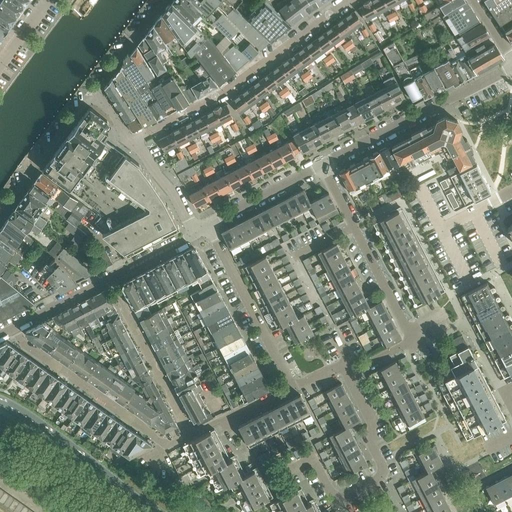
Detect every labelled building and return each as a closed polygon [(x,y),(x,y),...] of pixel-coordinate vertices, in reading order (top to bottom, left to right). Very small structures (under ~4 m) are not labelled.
[(23,8),(11,0),(0,0),(0,7),(16,18),(23,8)] [(11,0),(23,8),(28,0),(11,0)] [(190,0),(174,0),(172,3),(194,25),(194,24),(198,24),(200,22),(200,19),(207,25),(209,27),(213,23),(213,22),(211,21),(212,20),(207,16),(206,15),(202,11),(190,0)] [(190,0),(202,11),(206,15),(207,16),(212,20),(211,21),(213,22),(213,23),(228,38),(236,30),(221,16),(217,20),(210,13),(217,5),(217,4),(211,0),(190,0)] [(211,0),(217,4),(223,10),(227,14),(233,9),(232,9),(234,7),(226,0),(211,0)] [(243,0),(240,0),(234,7),(270,41),(271,42),(277,37),(280,35),(291,26),(284,19),(266,3),(266,2),(263,0),(261,0),(254,9),(243,0)] [(306,14),(294,0),(285,0),(284,2),(286,4),(299,20),(306,14)] [(313,9),(307,0),(294,0),(306,14),(313,9)] [(321,4),(318,0),(307,0),(313,9),(321,4)] [(378,15),(371,2),(370,0),(364,4),(365,6),(359,9),(366,21),(378,15)] [(389,9),(383,0),(373,0),(371,2),(378,15),(389,9)] [(399,3),(397,0),(383,0),(389,9),(399,3)] [(444,13),(466,0),(448,0),(444,3),(428,12),(423,15),(428,22),(444,13)] [(457,35),(480,22),(480,21),(466,0),(444,13),(457,35)] [(494,15),(511,3),(511,0),(497,0),(488,6),(494,15)] [(299,20),(286,4),(284,2),(283,1),(275,7),(279,10),(291,26),(299,20)] [(416,9),(413,2),(408,5),(412,11),(416,9)] [(171,4),(162,15),(175,35),(180,42),(181,43),(187,51),(191,57),(195,54),(218,86),(233,74),(235,72),(236,72),(223,54),(214,44),(194,25),(172,3),(171,4)] [(511,3),(494,15),(499,23),(511,15),(511,14),(511,3)] [(428,12),(424,5),(420,8),(423,15),(428,12)] [(16,18),(0,7),(0,22),(9,28),(16,18)] [(227,14),(226,15),(260,50),(270,41),(234,7),(232,9),(233,9),(227,14)] [(344,19),(352,31),(358,27),(361,31),(366,29),(363,24),(354,12),(344,19)] [(395,20),(391,14),(387,16),(390,23),(395,20)] [(175,35),(162,15),(153,26),(164,42),(170,52),(177,47),(176,45),(180,42),(175,35)] [(352,31),(344,19),(334,26),(343,38),(352,31)] [(0,40),(9,28),(0,22),(0,40)] [(376,30),(373,24),(368,26),(372,32),(376,30)] [(481,41),(489,36),(481,24),(456,37),(463,48),(464,50),(481,41)] [(172,54),(170,52),(164,42),(153,26),(145,37),(163,63),(167,60),(166,58),(172,54)] [(343,38),(334,26),(325,34),(333,45),(343,38)] [(369,35),(366,29),(361,31),(365,37),(369,35)] [(375,33),(380,41),(384,38),(379,30),(375,33)] [(238,43),(245,36),(242,33),(235,39),(238,43)] [(333,45),(325,34),(315,41),(323,53),(333,45)] [(454,55),(468,78),(476,73),(465,54),(483,44),(486,48),(494,43),(489,36),(481,41),(464,50),(463,48),(461,49),(462,51),(454,55)] [(163,63),(145,37),(138,45),(158,75),(167,69),(164,64),(163,65),(162,64),(163,63)] [(355,46),(350,40),(346,43),(351,49),(355,46)] [(323,53),(315,41),(305,48),(314,60),(323,53)] [(402,58),(393,42),(383,48),(392,64),(402,58)] [(250,43),(241,52),(250,60),(258,52),(250,43)] [(351,49),(346,43),(343,45),(347,51),(351,49)] [(503,58),(494,43),(486,48),(483,44),(465,54),(476,73),(503,58)] [(234,45),(223,54),(236,72),(242,66),(247,62),(249,60),(250,60),(241,52),(234,45)] [(142,73),(146,80),(154,75),(137,47),(131,55),(142,73)] [(314,60),(305,48),(296,55),(304,67),(314,60)] [(468,78),(454,55),(451,48),(448,50),(451,56),(447,59),(448,61),(460,82),(468,78)] [(141,94),(157,119),(167,113),(151,88),(146,80),(142,73),(131,55),(127,54),(122,60),(124,64),(122,66),(141,94)] [(335,60),(330,54),(326,57),(331,63),(335,60)] [(304,67),(296,55),(290,59),(299,71),(304,67)] [(331,63),(326,57),(323,60),(327,66),(331,63)] [(364,69),(373,63),(370,57),(361,63),(364,69)] [(435,93),(418,63),(415,57),(404,62),(422,96),(424,99),(435,93)] [(422,96),(404,62),(402,58),(392,64),(403,85),(411,101),(422,96)] [(444,88),(433,68),(428,58),(418,63),(435,93),(444,88)] [(299,71),(290,59),(280,66),(289,78),(299,71)] [(460,82),(448,61),(442,64),(442,63),(433,68),(444,88),(452,83),(454,86),(460,82)] [(182,86),(180,87),(189,102),(191,101),(192,101),(198,98),(205,94),(217,87),(200,65),(194,70),(202,82),(192,88),(191,88),(191,87),(186,90),(184,86),(182,86)] [(113,78),(143,126),(157,119),(141,94),(122,66),(113,78)] [(289,78),(280,66),(270,74),(279,86),(289,78)] [(162,84),(178,108),(189,102),(173,77),(172,77),(168,71),(158,78),(161,82),(162,84)] [(313,77),(308,71),(305,73),(309,79),(313,77)] [(351,77),(348,71),(340,76),(343,81),(351,77)] [(309,79),(305,73),(300,76),(305,82),(309,79)] [(279,86),(270,74),(260,81),(269,93),(279,86)] [(383,82),(386,87),(395,104),(405,99),(396,82),(394,77),(383,82)] [(105,89),(132,132),(143,126),(113,78),(105,89)] [(269,93),(260,81),(251,88),(259,100),(269,93)] [(151,88),(167,113),(178,108),(162,84),(161,82),(151,88)] [(331,89),(328,84),(321,88),(324,94),(331,89)] [(290,93),(286,87),(282,90),(287,96),(290,93)] [(395,104),(386,87),(376,93),(385,110),(395,104)] [(259,100),(251,88),(241,95),(249,107),(259,100)] [(287,96),(282,90),(278,93),(283,99),(287,96)] [(385,110),(376,93),(366,98),(374,115),(385,110)] [(249,107),(241,95),(230,103),(239,115),(249,107)] [(374,115),(366,98),(355,103),(364,120),(374,115)] [(271,108),(266,101),(263,104),(267,110),(271,108)] [(302,109),(299,102),(291,107),(295,113),(302,109)] [(364,120),(355,103),(345,109),(354,126),(364,120)] [(267,110),(263,104),(259,107),(263,113),(267,110)] [(233,118),(226,105),(221,108),(220,106),(213,110),(214,111),(220,125),(233,118)] [(295,113),(291,107),(286,109),(281,114),(284,118),(295,113)] [(164,199),(149,177),(139,164),(130,158),(130,159),(125,155),(125,156),(105,141),(105,140),(104,139),(108,133),(104,131),(109,124),(107,121),(90,108),(84,116),(84,115),(83,116),(68,137),(67,137),(54,154),(55,155),(43,170),(69,190),(70,190),(99,212),(102,215),(95,223),(105,233),(102,234),(128,255),(180,228),(167,204),(166,204),(164,199)] [(354,126),(345,109),(335,114),(343,131),(354,126)] [(220,125),(214,111),(204,116),(211,130),(220,125)] [(343,131),(335,114),(324,120),(333,136),(343,131)] [(211,130),(204,116),(193,122),(200,135),(211,130)] [(251,122),(247,116),(243,119),(247,125),(251,122)] [(400,143),(391,147),(399,164),(400,163),(406,160),(411,157),(414,156),(430,148),(432,147),(435,145),(439,147),(449,149),(450,152),(458,168),(459,169),(475,161),(471,153),(473,152),(466,139),(464,140),(460,132),(462,130),(457,120),(455,120),(455,119),(447,116),(447,117),(445,116),(436,121),(435,124),(426,129),(425,127),(410,135),(411,137),(400,143)] [(333,136),(324,120),(314,125),(323,142),(333,136)] [(200,135),(193,122),(182,127),(189,141),(200,135)] [(323,142),(314,125),(304,130),(313,147),(323,142)] [(189,141),(182,127),(171,133),(171,134),(177,146),(178,147),(189,141)] [(313,147),(304,130),(293,136),(295,139),(301,151),(302,153),(313,147)] [(177,146),(171,134),(158,141),(164,152),(177,146)] [(274,141),(271,135),(266,137),(270,144),(274,141)] [(301,151),(295,139),(288,143),(295,155),(301,151)] [(257,150),(254,143),(249,146),(253,152),(257,150)] [(295,155),(288,143),(278,148),(285,162),(295,156),(295,155)] [(253,152),(249,146),(245,148),(249,155),(253,152)] [(399,166),(390,148),(389,146),(378,152),(379,153),(388,171),(399,166)] [(285,162),(278,148),(267,154),(274,167),(285,162)] [(189,166),(181,151),(176,153),(179,159),(174,162),(173,167),(176,172),(189,166)] [(388,171),(379,153),(378,154),(377,152),(373,155),(374,156),(368,159),(379,179),(390,174),(388,171)] [(274,167),(267,154),(257,159),(264,173),(274,167)] [(379,179),(368,159),(368,157),(363,160),(364,161),(359,163),(370,184),(379,179)] [(264,173),(257,159),(246,165),(253,178),(264,173)] [(477,162),(451,176),(456,186),(482,172),(477,162)] [(370,184),(359,163),(355,166),(354,164),(350,166),(350,168),(361,188),(370,184)] [(215,172),(211,165),(207,168),(211,175),(215,172)] [(253,178),(246,165),(235,170),(242,184),(253,178)] [(199,180),(192,167),(178,175),(181,180),(183,181),(191,177),(195,182),(199,180)] [(361,188),(350,168),(345,171),(344,169),(340,171),(341,173),(339,173),(350,194),(361,188)] [(242,184),(235,170),(225,176),(232,189),(242,184)] [(482,172),(456,186),(461,196),(488,182),(482,172)] [(58,186),(41,173),(34,182),(51,195),(58,186)] [(232,189),(225,176),(214,181),(221,195),(232,189)] [(221,195),(214,181),(202,188),(209,200),(209,201),(217,198),(217,197),(221,195)] [(488,183),(461,197),(466,206),(493,192),(488,183)] [(88,209),(62,189),(58,186),(51,195),(49,197),(33,184),(28,191),(46,204),(75,226),(88,209)] [(209,200),(202,188),(189,195),(195,207),(209,200)] [(402,196),(398,189),(395,190),(396,192),(388,196),(391,202),(402,196)] [(37,216),(46,204),(28,191),(14,210),(41,229),(46,222),(37,216)] [(312,208),(310,203),(309,201),(303,191),(294,195),(303,213),(312,208)] [(338,212),(328,193),(319,198),(329,217),(338,212)] [(391,202),(388,196),(387,193),(381,196),(386,204),(391,202)] [(303,213),(294,195),(285,200),(294,217),(303,213)] [(329,217),(319,198),(310,203),(312,208),(319,222),(329,217)] [(294,217),(285,200),(276,205),(285,222),(294,217)] [(380,207),(377,203),(370,206),(373,211),(380,207)] [(285,222),(276,205),(267,210),(276,227),(285,222)] [(377,233),(407,218),(402,209),(373,224),(375,231),(375,233),(377,234),(377,233)] [(41,229),(14,210),(8,218),(27,232),(29,229),(37,235),(41,229)] [(276,227),(267,210),(258,214),(267,231),(276,227)] [(267,231),(258,214),(249,219),(258,236),(267,231)] [(339,223),(336,218),(331,221),(334,226),(339,223)] [(382,243),(412,228),(407,218),(377,233),(380,240),(380,242),(381,243),(382,243)] [(258,236),(249,219),(240,224),(249,241),(258,236)] [(317,225),(314,219),(308,222),(311,228),(317,225)] [(32,240),(7,220),(0,228),(0,237),(21,254),(32,240)] [(330,228),(327,222),(321,225),(324,231),(330,228)] [(249,241),(240,224),(231,228),(240,246),(249,241)] [(307,230),(304,224),(299,227),(302,232),(307,230)] [(240,246),(231,228),(221,233),(230,251),(240,246)] [(298,234),(295,228),(290,231),(293,237),(298,234)] [(387,252),(417,237),(412,228),(382,243),(385,249),(384,251),(386,252),(387,252)] [(290,239),(286,233),(280,236),(284,242),(290,239)] [(21,254),(0,237),(0,260),(3,263),(7,259),(14,264),(20,257),(23,260),(25,258),(21,255),(21,254)] [(391,261),(421,246),(417,237),(387,252),(389,258),(389,260),(391,261)] [(280,244),(277,238),(272,241),(275,247),(280,244)] [(271,249),(268,243),(263,246),(266,251),(271,249)] [(322,262),(341,253),(336,243),(318,253),(322,262)] [(396,270),(425,255),(421,246),(391,261),(394,267),(394,270),(396,270)] [(213,282),(195,248),(191,247),(182,252),(196,278),(202,288),(213,282)] [(262,253),(259,247),(253,250),(256,256),(262,253)] [(285,253),(282,247),(276,250),(279,256),(285,253)] [(94,274),(63,248),(55,259),(76,282),(94,274)] [(111,264),(104,250),(95,255),(103,269),(111,264)] [(196,278),(182,252),(172,257),(186,283),(196,278)] [(253,258),(250,252),(245,255),(248,261),(253,258)] [(327,271),(345,261),(341,253),(322,262),(327,271)] [(248,261),(245,255),(239,258),(242,264),(248,261)] [(289,261),(286,255),(281,258),(284,264),(289,261)] [(401,279),(430,264),(425,255),(396,270),(399,276),(399,279),(400,279),(401,279)] [(186,283),(172,257),(162,263),(176,288),(186,283)] [(248,275),(269,264),(265,257),(244,267),(248,275)] [(311,264),(308,258),(303,261),(305,266),(311,264)] [(76,282),(55,259),(54,259),(48,266),(46,264),(39,270),(60,290),(76,282)] [(332,280),(350,271),(345,261),(327,271),(332,280)] [(176,288),(162,263),(152,268),(166,294),(176,288)] [(293,269),(290,263),(285,266),(288,272),(293,269)] [(252,283),(273,272),(269,264),(248,275),(252,283)] [(405,288),(435,273),(430,264),(401,279),(404,285),(403,288),(404,289),(405,288)] [(316,273),(313,267),(307,270),(310,276),(316,273)] [(166,294),(152,268),(141,273),(156,299),(166,294)] [(297,276),(294,271),(289,274),(291,279),(297,276)] [(337,289),(355,280),(350,271),(332,280),(337,289)] [(256,291),(277,280),(273,272),(252,283),(256,291)] [(156,299),(141,273),(131,278),(146,305),(156,299)] [(410,297),(440,282),(435,273),(405,288),(408,294),(408,297),(409,298),(410,297)] [(0,316),(26,303),(30,306),(34,304),(7,281),(0,276),(0,316)] [(321,282),(318,276),(312,279),(315,285),(321,282)] [(146,305),(131,278),(123,283),(121,287),(139,321),(147,317),(142,307),(146,305)] [(301,284),(298,278),(292,281),(296,287),(301,284)] [(260,298),(281,287),(277,280),(256,291),(260,298)] [(341,299),(360,289),(355,280),(337,289),(341,299)] [(194,301),(217,290),(213,282),(202,288),(196,291),(191,294),(194,301)] [(414,307),(442,292),(444,291),(440,282),(410,297),(413,303),(413,306),(414,307)] [(466,305),(492,292),(494,291),(495,289),(494,287),(492,287),(489,288),(487,283),(461,296),(466,305)] [(326,291),(323,285),(317,288),(320,294),(326,291)] [(305,292),(302,286),(297,289),(300,295),(305,292)] [(264,306),(285,295),(281,287),(260,298),(264,306)] [(346,307),(364,298),(360,289),(341,299),(346,307)] [(198,309),(221,297),(217,290),(194,301),(189,304),(193,312),(198,309)] [(118,314),(105,291),(96,296),(108,319),(118,314)] [(470,315),(497,301),(498,301),(499,299),(499,297),(498,296),(494,297),(492,292),(466,305),(470,315)] [(309,299),(306,294),(300,297),(304,302),(309,299)] [(330,300),(327,294),(322,297),(325,303),(330,300)] [(268,313),(289,302),(285,295),(264,306),(268,313)] [(108,319),(96,296),(88,300),(97,317),(102,314),(105,321),(108,319)] [(202,317),(225,305),(221,297),(198,309),(193,312),(195,316),(200,313),(199,312),(200,312),(202,317)] [(364,310),(369,307),(364,298),(346,307),(351,317),(354,315),(364,310)] [(101,326),(97,317),(88,300),(79,304),(88,321),(92,319),(95,325),(97,323),(99,327),(101,326)] [(313,307),(310,301),(304,304),(307,310),(313,307)] [(386,310),(381,301),(369,307),(364,310),(369,319),(386,310)] [(475,324),(501,310),(503,309),(504,308),(504,306),(502,305),(499,306),(497,301),(470,315),(475,324)] [(272,321),(293,310),(289,302),(268,313),(272,321)] [(335,309),(332,303),(326,306),(329,312),(335,309)] [(94,333),(88,321),(79,304),(71,309),(81,328),(85,326),(88,331),(91,338),(96,336),(94,333)] [(207,325),(229,313),(225,305),(202,317),(195,320),(197,324),(204,320),(207,325)] [(323,312),(320,306),(314,309),(317,315),(323,312)] [(143,328),(166,316),(164,313),(167,311),(165,307),(147,317),(139,321),(143,328)] [(84,335),(81,328),(71,309),(62,313),(71,330),(75,328),(78,334),(80,332),(82,336),(84,335)] [(297,318),(293,310),(272,321),(277,329),(285,325),(297,318)] [(391,319),(386,310),(369,319),(374,328),(391,319)] [(480,333),(506,319),(508,318),(509,316),(508,314),(507,314),(504,315),(501,310),(475,324),(480,333)] [(340,318),(337,312),(331,315),(334,321),(340,318)] [(62,313),(53,318),(55,323),(64,330),(68,332),(71,330),(62,313)] [(211,332),(233,320),(229,313),(207,325),(204,326),(206,330),(203,331),(205,335),(211,332)] [(109,329),(122,322),(118,314),(108,319),(105,321),(104,321),(109,329)] [(147,336),(169,324),(170,324),(168,319),(172,317),(171,314),(166,316),(143,328),(147,336)] [(290,334),(308,324),(303,315),(297,318),(285,325),(290,334)] [(359,324),(354,315),(351,317),(348,318),(353,327),(359,324)] [(327,321),(325,316),(319,318),(322,324),(327,321)] [(40,345),(51,329),(55,323),(53,318),(26,332),(27,336),(40,345)] [(396,328),(391,319),(374,328),(378,337),(396,328)] [(485,342),(511,328),(511,327),(511,323),(508,324),(506,319),(480,333),(485,342)] [(214,340),(237,328),(233,320),(211,332),(214,340)] [(151,343),(173,331),(171,328),(177,326),(175,321),(170,324),(169,324),(147,336),(151,343)] [(106,340),(126,330),(122,322),(109,329),(102,332),(106,340)] [(294,343),(313,334),(308,324),(290,334),(294,343)] [(219,348),(241,336),(237,328),(214,340),(210,342),(212,345),(216,343),(219,348)] [(401,338),(396,328),(378,337),(384,347),(401,338)] [(489,351),(511,339),(511,331),(511,328),(485,342),(489,351)] [(49,352),(60,336),(51,329),(40,345),(49,352)] [(155,350),(181,336),(177,329),(173,331),(151,343),(155,350)] [(109,349),(130,338),(126,330),(106,340),(105,341),(109,349)] [(367,340),(363,333),(358,336),(361,342),(367,340)] [(465,342),(462,335),(452,340),(456,347),(465,342)] [(58,358),(69,343),(60,336),(49,352),(58,358)] [(159,357),(181,345),(181,344),(184,342),(181,336),(155,350),(159,357)] [(218,357),(245,343),(241,336),(219,348),(214,350),(218,357)] [(114,356),(134,346),(130,338),(109,349),(114,356)] [(494,360),(511,350),(511,339),(489,351),(494,360)] [(0,371),(2,373),(4,370),(18,351),(5,342),(0,345),(0,367),(0,368),(0,367),(0,371)] [(371,348),(368,342),(363,345),(366,351),(371,348)] [(68,365),(79,350),(69,343),(58,358),(68,365)] [(227,363),(249,351),(245,343),(218,357),(222,365),(227,363)] [(163,365),(185,353),(184,349),(181,345),(159,357),(163,365)] [(120,363),(138,354),(134,346),(114,356),(119,364),(120,363)] [(477,365),(468,346),(450,356),(454,364),(450,367),(455,376),(477,365)] [(77,372),(88,356),(79,350),(68,365),(77,372)] [(499,369),(511,361),(511,350),(494,360),(499,369)] [(14,377),(28,358),(18,351),(4,370),(14,377)] [(231,370),(253,358),(249,351),(227,363),(231,370)] [(166,372),(189,360),(194,357),(192,354),(187,356),(185,353),(163,365),(166,372)] [(124,370),(142,361),(138,354),(120,363),(124,370)] [(86,378),(97,362),(88,356),(77,372),(86,378)] [(408,362),(405,357),(400,359),(403,365),(408,362)] [(24,384),(38,365),(28,358),(14,377),(24,384)] [(235,378),(258,366),(253,358),(231,370),(235,378)] [(170,379),(193,367),(191,364),(189,360),(166,372),(170,379)] [(135,375),(146,369),(142,361),(124,370),(129,378),(135,375)] [(504,378),(511,374),(511,361),(499,369),(504,378)] [(96,385),(107,369),(97,362),(86,378),(96,385)] [(401,371),(396,362),(379,371),(383,380),(401,371)] [(174,386),(197,374),(195,371),(200,368),(198,364),(193,367),(170,379),(174,386)] [(34,391),(47,372),(38,365),(24,384),(34,391)] [(459,385),(482,374),(477,365),(455,376),(459,385)] [(239,386),(262,374),(258,366),(235,378),(239,386)] [(413,372),(410,366),(404,369),(407,375),(413,372)] [(105,392),(116,376),(107,369),(96,385),(105,392)] [(153,381),(146,369),(135,375),(142,386),(153,381)] [(405,380),(401,371),(383,380),(388,389),(405,380)] [(44,398),(57,379),(47,372),(34,391),(44,398)] [(178,394),(199,383),(201,382),(197,374),(174,386),(178,394)] [(243,394),(265,382),(262,374),(239,386),(243,394)] [(464,394),(487,383),(482,374),(459,385),(464,394)] [(418,381),(415,375),(409,378),(412,384),(418,381)] [(115,398),(126,383),(116,376),(105,392),(115,398)] [(459,385),(455,376),(438,385),(443,394),(459,385)] [(53,404),(66,385),(57,379),(44,398),(53,404)] [(410,389),(405,380),(388,389),(393,398),(410,389)] [(159,394),(153,381),(142,386),(148,399),(151,398),(159,394)] [(247,401),(270,390),(265,382),(243,394),(240,395),(242,398),(244,397),(247,401)] [(123,404),(133,391),(134,389),(126,383),(115,398),(123,404)] [(205,405),(198,393),(202,391),(199,383),(178,394),(195,426),(212,418),(210,413),(206,415),(202,407),(205,405)] [(346,392),(341,383),(324,392),(329,401),(346,392)] [(469,403),(491,392),(487,383),(464,394),(469,403)] [(422,390),(419,384),(414,387),(417,393),(422,390)] [(63,412),(76,392),(66,385),(53,404),(63,412)] [(464,394),(459,385),(443,394),(447,403),(464,394)] [(415,398),(410,389),(393,398),(398,407),(415,398)] [(137,414),(146,402),(147,401),(141,397),(142,396),(139,393),(138,395),(133,391),(123,404),(137,414)] [(73,418),(86,399),(76,392),(63,412),(73,418)] [(351,402),(346,392),(329,401),(333,411),(351,402)] [(473,413),(496,401),(491,392),(469,403),(473,413)] [(427,399),(424,393),(419,396),(422,402),(427,399)] [(166,407),(159,394),(151,398),(157,409),(158,411),(166,407)] [(311,415),(300,394),(292,399),(303,420),(311,415)] [(469,403),(464,394),(447,403),(452,412),(469,403)] [(239,405),(235,397),(233,398),(229,401),(233,408),(239,405)] [(316,403),(313,397),(308,400),(311,406),(316,403)] [(420,408),(415,398),(398,407),(402,416),(420,408)] [(82,425),(96,406),(86,399),(73,418),(82,425)] [(303,420),(292,399),(284,403),(295,424),(303,420)] [(478,422),(501,410),(496,401),(473,413),(478,422)] [(148,421),(156,410),(152,407),(153,406),(150,404),(149,405),(146,402),(137,414),(148,421)] [(355,411),(351,402),(333,411),(338,420),(355,411)] [(295,424),(284,403),(277,406),(288,427),(295,424)] [(432,408),(429,403),(423,406),(426,411),(432,408)] [(473,413),(469,403),(452,412),(457,421),(473,413)] [(92,432),(105,413),(96,406),(82,425),(92,432)] [(288,427),(277,406),(269,411),(280,432),(288,427)] [(173,419),(166,407),(158,411),(159,413),(162,417),(165,423),(173,419)] [(322,413),(318,407),(312,410),(316,416),(322,413)] [(424,417),(420,408),(402,416),(407,426),(424,417)] [(165,423),(162,417),(160,419),(156,416),(157,414),(159,413),(158,411),(157,409),(156,410),(148,421),(164,433),(177,427),(173,419),(165,423)] [(483,431),(505,420),(501,410),(478,422),(483,431)] [(280,432),(269,411),(261,415),(272,435),(280,432)] [(360,421),(355,411),(338,420),(343,429),(348,426),(348,427),(360,421)] [(102,439),(115,420),(105,413),(92,432),(102,439)] [(478,422),(473,413),(457,421),(461,430),(478,422)] [(272,435),(261,415),(254,418),(265,439),(272,435)] [(326,422),(323,416),(317,419),(320,425),(326,422)] [(265,439),(254,418),(246,422),(257,443),(265,439)] [(111,446),(125,426),(115,420),(102,439),(111,446)] [(257,443),(246,422),(238,427),(249,447),(257,443)] [(483,431),(478,422),(461,430),(466,440),(483,431)] [(331,431),(328,425),(322,428),(325,434),(331,431)] [(121,452),(134,433),(125,426),(111,446),(121,452)] [(334,445),(353,436),(348,427),(348,426),(343,429),(329,436),(334,445)] [(317,433),(315,429),(314,427),(308,430),(311,436),(317,433)] [(187,454),(218,437),(214,430),(182,446),(185,451),(184,452),(184,453),(185,454),(187,454)] [(309,437),(306,431),(301,434),(304,440),(309,437)] [(152,446),(134,433),(121,452),(129,458),(152,446)] [(302,441),(299,435),(293,438),(296,444),(302,441)] [(339,455),(358,445),(353,436),(334,445),(339,455)] [(191,461),(222,445),(218,437),(187,454),(189,458),(188,460),(189,461),(191,461)] [(294,445),(291,439),(285,442),(288,448),(294,445)] [(323,446),(320,441),(314,444),(317,449),(323,446)] [(286,449),(283,443),(278,446),(281,452),(286,449)] [(194,469),(226,453),(222,445),(191,461),(193,466),(192,468),(193,469),(194,469)] [(343,463),(362,454),(358,445),(339,455),(343,463)] [(438,455),(433,446),(416,455),(420,464),(438,455)] [(279,453),(276,447),(270,450),(273,456),(279,453)] [(328,456),(325,450),(319,453),(322,459),(328,456)] [(271,457),(268,451),(263,454),(265,460),(271,457)] [(230,461),(226,453),(194,469),(197,474),(196,476),(197,477),(198,478),(207,473),(230,461)] [(265,460),(263,454),(257,457),(260,463),(265,460)] [(367,463),(362,454),(343,463),(348,473),(367,463)] [(443,465),(438,455),(420,464),(425,473),(430,471),(443,465)] [(212,482),(241,467),(236,457),(230,461),(207,473),(210,479),(209,481),(210,482),(212,482)] [(332,465),(329,459),(324,462),(327,468),(332,465)] [(408,465),(405,460),(400,463),(402,468),(408,465)] [(217,492),(229,485),(246,476),(245,476),(241,467),(212,482),(215,488),(214,489),(214,490),(215,491),(217,492)] [(337,474),(334,468),(329,471),(332,477),(337,474)] [(234,494),(263,479),(258,469),(245,476),(246,476),(229,485),(232,491),(231,492),(232,494),(234,494)] [(413,475),(410,469),(404,472),(407,478),(413,475)] [(435,481),(430,471),(425,473),(412,480),(417,490),(435,481)] [(511,495),(511,493),(504,478),(494,483),(503,500),(511,495)] [(244,511),(273,498),(263,479),(234,494),(237,500),(236,502),(237,504),(239,504),(242,510),(241,511),(244,511)] [(421,499),(440,489),(435,481),(417,490),(421,499)] [(503,500),(494,483),(486,487),(495,505),(503,500)] [(405,490),(402,485),(397,488),(400,493),(405,490)] [(275,511),(305,497),(300,489),(269,505),(272,510),(271,511),(270,511),(275,511)] [(426,508),(444,498),(440,489),(421,499),(426,508)] [(0,497),(0,502),(2,505),(9,495),(4,491),(0,497)] [(410,500),(407,495),(407,494),(402,497),(405,503),(410,500)] [(2,505),(7,508),(14,498),(9,495),(2,505)] [(295,511),(309,505),(308,504),(305,497),(275,511),(295,511)] [(7,508),(12,511),(19,502),(14,498),(7,508)] [(428,511),(440,511),(449,507),(444,498),(426,508),(428,511)] [(317,511),(320,511),(315,501),(308,504),(309,505),(295,511),(317,511)] [(12,511),(19,511),(24,505),(19,502),(12,511)] [(409,511),(415,509),(412,503),(406,506),(409,511)]
